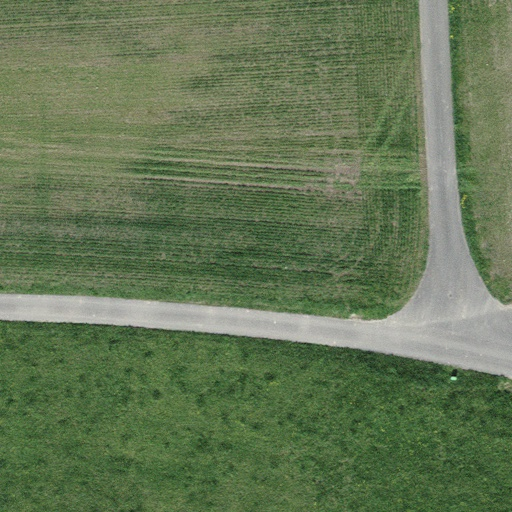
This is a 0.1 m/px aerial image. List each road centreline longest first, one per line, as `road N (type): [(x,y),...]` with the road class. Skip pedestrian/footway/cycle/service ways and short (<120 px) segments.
road 1 (unclassified): [(511,366),(343,333),(0,306)]
road 2 (track): [(432,0),(456,352)]
